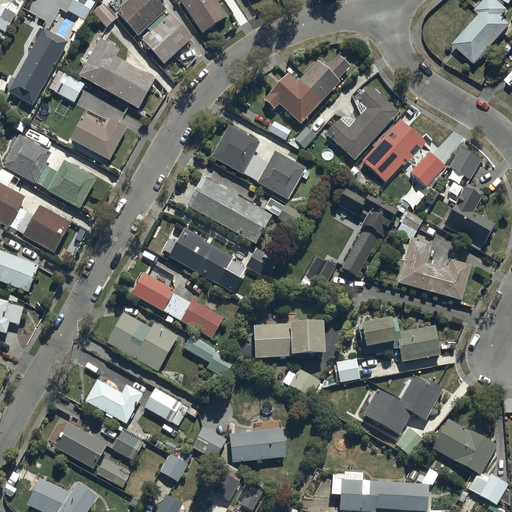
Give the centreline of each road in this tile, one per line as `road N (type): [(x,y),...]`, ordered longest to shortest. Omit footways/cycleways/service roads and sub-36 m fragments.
road 1 (residential): [(381,8),(272,39),(191,104),(0,444)]
road 2 (residential): [(381,8),(406,65),(511,144)]
